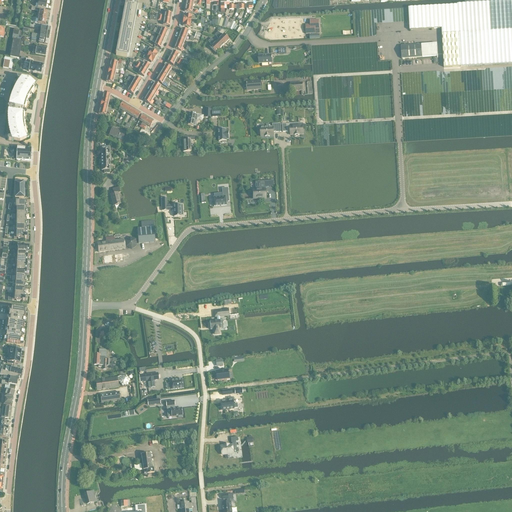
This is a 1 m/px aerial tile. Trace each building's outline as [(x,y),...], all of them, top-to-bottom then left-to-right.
[(135,0),(124,0),(123,5),(125,6),(116,56),(127,58),(136,8),(134,7),(135,0)] [(46,9),(47,3),(38,1),(37,4),(38,4),(38,8),(46,9)] [(442,29),(442,34),(458,33),(511,29),(511,2),(409,8),(410,31),(442,29)] [(192,12),(193,7),(185,6),(184,12),(197,14),(197,11),(194,10),(194,12),(192,12)] [(155,17),(171,21),(172,14),(165,13),(164,17),(162,16),(159,15),(156,15),(155,17)] [(151,16),(150,20),(158,22),(158,21),(161,22),(161,21),(163,21),(163,25),(170,27),(170,23),(171,21),(155,17),(151,16)] [(306,35),(315,34),(319,34),(318,20),(309,21),(310,26),(305,26),(306,35)] [(444,63),(444,68),(511,63),(511,29),(458,33),(442,34),(444,63)] [(164,40),(166,36),(154,31),(153,33),(158,35),(157,37),(164,40)] [(216,34),(225,43),(229,40),(223,35),(222,36),(218,32),(216,34)] [(222,47),(225,43),(216,34),(214,35),(218,40),(217,41),(222,47)] [(160,49),(162,44),(150,39),(149,41),(155,43),(154,46),(160,49)] [(222,47),(217,41),(215,43),(211,39),(209,40),(218,50),(222,47)] [(11,57),(17,58),(19,59),(22,42),(20,42),(20,41),(17,40),(14,40),(11,57)] [(215,53),(218,50),(209,40),(208,42),(212,46),(210,48),(215,53)] [(176,44),(174,49),(181,52),(182,52),(184,49),(182,48),(183,47),(176,44)] [(437,44),(422,45),(422,57),(438,56),(437,44)] [(402,59),(422,58),(421,45),(401,46),(402,59)] [(37,46),(35,54),(45,56),(47,48),(37,46)] [(148,55),(155,59),(157,55),(156,54),(157,53),(149,48),(147,51),(150,53),(148,55)] [(170,57),(181,63),(182,64),(183,61),(182,60),(179,59),(177,58),(179,55),(172,51),(170,57)] [(153,62),(155,59),(148,55),(147,57),(144,55),(143,58),(151,63),(152,62),(153,62)] [(271,56),(259,56),(259,64),(272,63),(271,56)] [(179,65),(181,63),(170,57),(167,63),(173,66),(175,62),(177,63),(177,64),(179,65)] [(30,64),(29,72),(33,73),(37,74),(37,73),(42,74),(42,70),(43,70),(44,66),(33,64),(33,61),(26,60),(26,63),(30,64)] [(136,65),(147,72),(150,66),(144,63),(142,66),(140,65),(140,64),(138,63),(136,65)] [(138,74),(144,77),(147,72),(136,65),(134,68),(137,70),(138,69),(140,70),(138,74)] [(163,69),(174,76),(175,74),(170,71),(172,69),(165,65),(163,69)] [(173,78),(174,76),(163,69),(161,73),(167,77),(168,75),(173,78)] [(166,79),(167,77),(161,73),(158,77),(169,84),(170,82),(166,79)] [(13,95),(11,100),(9,105),(9,107),(8,107),(8,108),(8,109),(9,110),(8,112),(8,117),(8,123),(9,128),(10,134),(10,135),(11,138),(9,138),(8,138),(7,139),(8,140),(8,141),(9,141),(12,141),(14,141),(20,142),(28,138),(27,135),(25,130),(25,127),(24,121),(24,119),(24,113),(25,109),(26,103),(27,101),(29,96),(31,93),(34,89),(36,86),(29,80),(23,79),(22,78),(19,77),(18,78),(17,78),(17,79),(17,80),(18,80),(20,81),(19,83),(18,85),(15,90),(13,95)] [(133,82),(139,86),(142,81),(135,77),(133,82)] [(168,86),(169,84),(158,77),(156,81),(162,85),(163,83),(168,86)] [(136,90),(139,86),(133,82),(130,87),(136,90)] [(246,83),(247,85),(247,91),(261,90),(261,82),(246,83)] [(152,87),(158,91),(161,86),(155,83),(152,87)] [(290,84),(291,92),(301,91),(303,91),(302,83),(290,84)] [(133,95),(136,90),(130,87),(127,91),(133,95)] [(155,96),(158,91),(152,87),(149,92),(155,96)] [(152,100),(155,96),(149,92),(146,97),(152,100)] [(150,105),(152,100),(146,97),(144,101),(150,105)] [(124,112),(127,105),(123,103),(119,109),(124,112)] [(128,114),(132,108),(127,105),(124,112),(128,114)] [(133,117),(136,111),(132,108),(128,114),(133,117)] [(136,111),(133,117),(137,120),(141,114),(136,111)] [(198,115),(197,115),(190,114),(187,124),(195,126),(197,119),(202,120),(203,116),(198,115)] [(142,129),(148,118),(143,115),(139,121),(142,123),(141,125),(139,127),(142,129)] [(148,118),(142,129),(144,131),(146,128),(145,127),(147,125),(150,128),(154,121),(148,118)] [(303,126),(303,123),(290,124),(290,126),(290,127),(290,136),(304,135),(303,126)] [(273,128),(261,128),(261,137),(265,136),(265,137),(270,137),(270,136),(274,136),(274,132),(276,132),(276,133),(281,132),(281,124),(273,125),(273,128)] [(109,135),(119,139),(122,141),(126,133),(125,133),(113,128),(109,135)] [(226,130),(226,129),(222,129),(222,130),(218,130),(219,142),(222,142),(222,143),(227,143),(227,142),(227,140),(229,140),(229,132),(227,132),(227,130),(226,130)] [(191,152),(190,141),(194,141),(194,137),(189,137),(189,140),(182,140),(183,152),(191,152)] [(31,161),(31,149),(17,148),(17,160),(31,161)] [(102,152),(101,152),(101,158),(109,158),(109,152),(109,148),(102,148),(102,152)] [(109,165),(101,165),(101,171),(104,171),(104,174),(104,175),(109,175),(109,174),(109,171),(109,165)] [(22,182),(22,181),(15,181),(15,198),(25,198),(25,192),(26,192),(27,189),(25,189),(25,182),(22,182)] [(255,190),(252,190),(253,190),(254,199),(261,199),(262,199),(266,199),(265,189),(264,187),(270,187),(269,181),(258,182),(259,182),(259,190),(255,190)] [(119,188),(113,189),(114,194),(110,195),(113,206),(120,205),(117,194),(120,193),(119,188)] [(229,202),(227,189),(222,189),(223,197),(213,198),(214,207),(226,206),(226,202),(229,202)] [(166,198),(161,198),(162,211),(167,211),(172,210),(172,211),(174,211),(174,217),(181,217),(181,216),(181,213),(183,213),(182,205),(167,206),(166,198)] [(138,244),(155,243),(153,221),(141,222),(141,229),(137,229),(138,244)] [(114,237),(105,238),(106,242),(97,244),(98,253),(125,249),(124,240),(114,241),(114,237)] [(24,323),(23,323),(23,319),(25,320),(25,314),(24,314),(24,310),(11,309),(11,313),(9,312),(9,318),(10,318),(10,321),(8,321),(7,330),(9,330),(8,334),(7,333),(6,339),(7,339),(7,343),(20,344),(20,340),(22,341),(23,336),(21,335),(22,332),(23,332),(24,323)] [(217,321),(210,322),(211,330),(214,330),(214,335),(220,334),(219,329),(223,329),(222,320),(220,321),(220,317),(222,317),(229,316),(228,309),(224,310),(214,312),(215,318),(217,317),(217,321)] [(94,354),(94,360),(103,360),(103,363),(106,363),(109,363),(109,362),(109,360),(105,360),(105,357),(106,357),(107,351),(106,350),(99,350),(99,354),(94,354)] [(20,359),(20,357),(7,355),(7,356),(8,356),(7,364),(14,365),(14,363),(20,363),(20,359)] [(101,365),(103,366),(103,370),(106,370),(106,366),(109,366),(109,365),(109,363),(106,363),(103,363),(103,360),(94,360),(94,365),(98,365),(98,367),(101,368),(101,365)] [(2,376),(4,376),(5,376),(15,377),(17,378),(18,375),(22,376),(22,375),(23,370),(22,370),(20,369),(11,367),(11,368),(9,367),(8,372),(1,371),(0,375),(2,376)] [(220,371),(216,372),(217,381),(229,379),(228,374),(229,374),(228,373),(228,372),(228,370),(223,371),(223,370),(220,370),(220,371)] [(146,375),(139,376),(140,383),(147,382),(148,389),(155,388),(154,381),(159,380),(158,373),(146,375)] [(103,375),(99,376),(100,381),(96,381),(97,391),(118,388),(117,378),(104,380),(103,375)] [(183,389),(182,380),(170,381),(171,390),(183,389)] [(12,406),(13,398),(15,391),(6,391),(5,394),(4,405),(12,406)] [(100,395),(101,404),(120,402),(119,393),(100,395)] [(221,402),(222,411),(234,409),(238,408),(237,404),(233,405),(233,401),(234,401),(233,398),(228,398),(228,401),(221,402)] [(174,409),(174,406),(175,406),(174,401),(166,402),(167,407),(170,406),(170,410),(171,417),(178,416),(183,416),(182,408),(174,409)] [(3,413),(11,415),(12,407),(4,406),(3,413)] [(0,421),(1,422),(0,427),(9,427),(10,422),(1,421),(1,420),(0,419),(0,421)] [(233,449),(237,449),(236,442),(239,442),(238,437),(231,438),(232,443),(233,445),(229,446),(229,445),(225,446),(221,447),(222,450),(221,450),(221,454),(222,454),(222,455),(234,454),(233,449)] [(142,464),(136,465),(137,471),(143,470),(144,474),(154,473),(153,469),(151,454),(141,455),(142,463),(142,464)] [(87,504),(95,502),(93,492),(84,494),(87,504)] [(233,494),(223,495),(223,500),(227,499),(227,503),(223,503),(223,511),(231,511),(231,503),(230,503),(230,499),(234,499),(233,494)] [(197,511),(196,503),(196,498),(191,498),(192,504),(189,505),(189,503),(182,503),(182,511),(189,511),(189,510),(192,510),(192,511),(197,511)]
